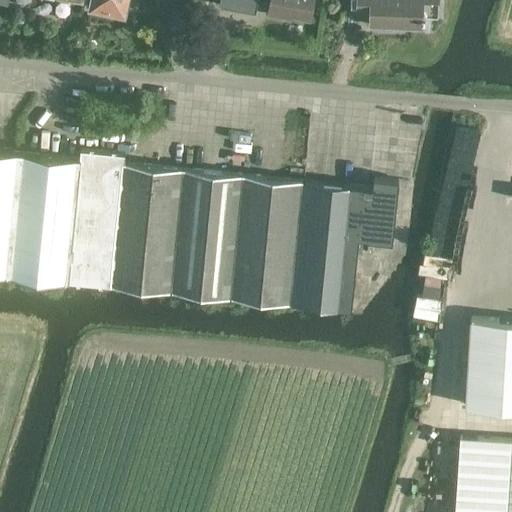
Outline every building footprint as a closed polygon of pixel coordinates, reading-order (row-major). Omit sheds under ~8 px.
[(127,10),(127,8),(128,0),(89,0),(89,3),(125,10),(125,9),(127,10)] [(219,0),(219,6),(256,12),(257,0),(219,0)] [(269,0),(267,14),(282,17),(283,15),(309,20),(312,0),(269,0)] [(423,27),(423,15),(437,15),(437,0),(356,0),(356,11),(369,12),(369,25),(423,27)] [(456,122),(431,246),(450,250),(460,203),(466,204),(481,127),(456,122)] [(103,282),(112,283),(124,160),(124,152),(115,151),(116,148),(112,148),(111,150),(94,148),(94,146),(90,146),(89,148),(80,147),(79,156),(0,147),(0,271),(76,279),(76,281),(80,282),(80,280),(98,281),(98,284),(102,284),(103,282)] [(124,160),(112,283),(292,301),(304,178),(124,160)] [(363,184),(304,178),(292,301),(351,307),(359,236),(367,237),(367,238),(392,240),(398,178),(373,175),(372,186),(363,185),(363,184)] [(511,318),(471,316),(465,404),(511,406),(511,318)] [(511,511),(511,437),(459,435),(454,511),(511,511)]
